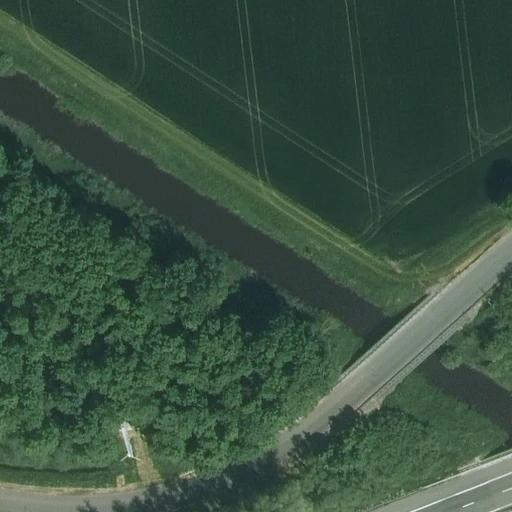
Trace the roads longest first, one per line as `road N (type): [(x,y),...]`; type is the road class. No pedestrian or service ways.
road 1 (secondary): [(349,399),(251,468),(170,500),(75,511),(0,503)]
road 2 (tertiary): [(349,399),(511,254)]
